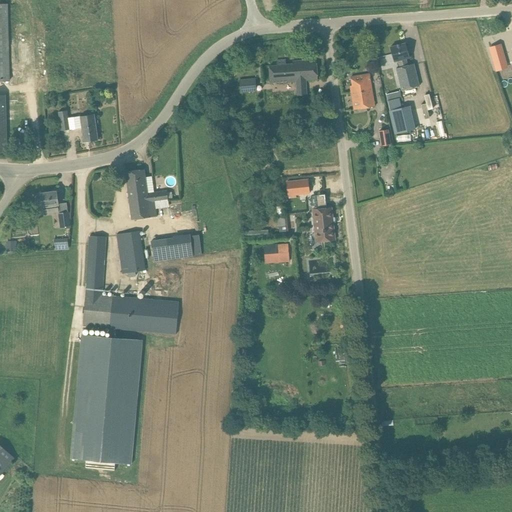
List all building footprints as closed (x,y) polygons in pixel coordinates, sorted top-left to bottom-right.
[(8,35),(8,34),(7,9),(7,4),(0,3),(0,81),(9,81),(8,35)] [(495,36),(485,39),(487,47),(490,55),(493,62),(503,59),(500,51),(498,44),(495,36)] [(405,43),(390,47),(394,61),(399,60),(401,67),(396,68),(401,91),(419,86),(413,63),(408,65),(406,58),(409,57),(405,43)] [(277,66),(269,66),(270,82),(297,80),(298,95),(307,95),(306,80),(318,80),(316,60),(293,62),(293,64),(286,65),(286,60),(276,61),(277,66)] [(370,74),(351,77),(353,85),(350,86),(354,110),(375,106),(370,74)] [(249,79),(240,80),(241,92),(250,91),(249,79)] [(390,109),(402,106),(398,91),(386,95),(390,109)] [(390,111),(396,137),(414,133),(408,107),(390,111)] [(67,110),(59,111),(61,131),(82,128),(84,142),(98,140),(94,114),(69,118),(67,110)] [(389,129),(379,131),(382,146),(392,144),(389,129)] [(134,171),(126,172),(132,220),(157,217),(155,202),(168,201),(167,192),(147,194),(144,170),(136,171),(134,171)] [(308,179),(286,182),(288,196),(309,193),(308,179)] [(57,191),(41,193),(42,199),(36,200),(38,214),(59,211),(58,205),(59,205),(57,191)] [(317,204),(326,202),(325,194),(316,195),(317,204)] [(284,217),(283,206),(277,206),(278,226),(279,226),(280,233),(286,233),(285,217),(284,217)] [(332,208),(313,210),(316,242),(335,240),(332,208)] [(70,228),(68,213),(59,214),(61,229),(70,228)] [(140,230),(117,233),(123,273),(146,269),(140,230)] [(190,234),(151,240),(154,261),(193,256),(190,234)] [(179,299),(103,295),(107,236),(89,235),(83,331),(80,330),(72,458),(86,459),(86,465),(115,467),(115,462),(134,464),(142,338),(125,337),(126,330),(177,333),(179,299)] [(6,241),(7,252),(17,251),(17,241),(6,241)] [(288,243),(264,245),(265,265),(281,264),(281,263),(290,262),(288,243)] [(0,444),(0,473),(15,458),(0,444)]
